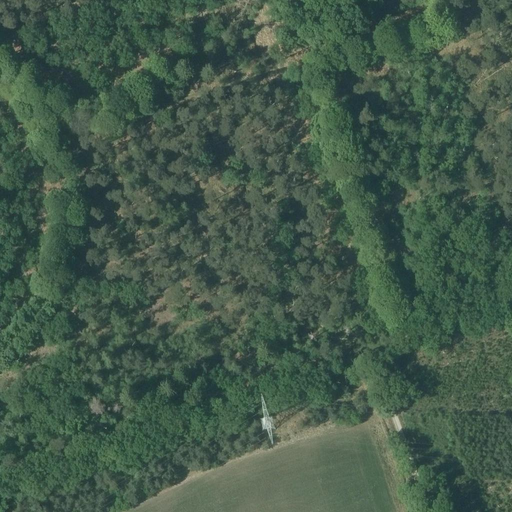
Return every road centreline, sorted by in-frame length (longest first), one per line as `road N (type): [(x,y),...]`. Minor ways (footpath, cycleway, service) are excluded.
road 1 (track): [(0,352),(52,299),(88,286),(239,322),(275,299),(286,218),(175,133),(167,105),(188,0)]
road 2 (track): [(371,345),(0,464)]
road 3 (track): [(426,511),(371,345)]
